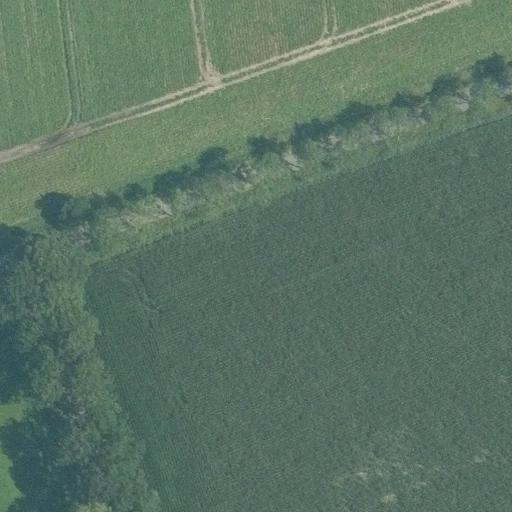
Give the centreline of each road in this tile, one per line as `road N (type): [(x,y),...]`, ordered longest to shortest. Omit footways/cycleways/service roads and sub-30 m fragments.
road 1 (unclassified): [(20,259),(511,85)]
road 2 (unclassified): [(109,511),(20,259)]
